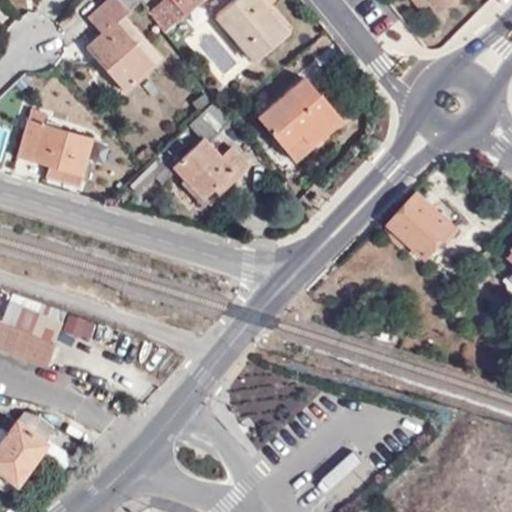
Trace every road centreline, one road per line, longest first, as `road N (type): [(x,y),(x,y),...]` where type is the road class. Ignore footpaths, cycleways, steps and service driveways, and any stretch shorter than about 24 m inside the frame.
road 1 (unclassified): [(288,281),(265,265),(0,185)]
road 2 (residential): [(0,281),(220,358)]
road 3 (secondary): [(288,281),(399,168)]
